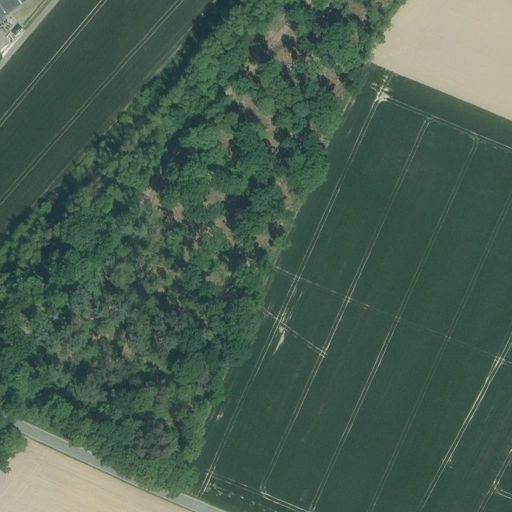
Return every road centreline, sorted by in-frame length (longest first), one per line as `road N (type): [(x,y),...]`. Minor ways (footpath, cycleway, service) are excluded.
road 1 (track): [(309,0),(0,346)]
road 2 (residential): [(0,416),(218,511)]
